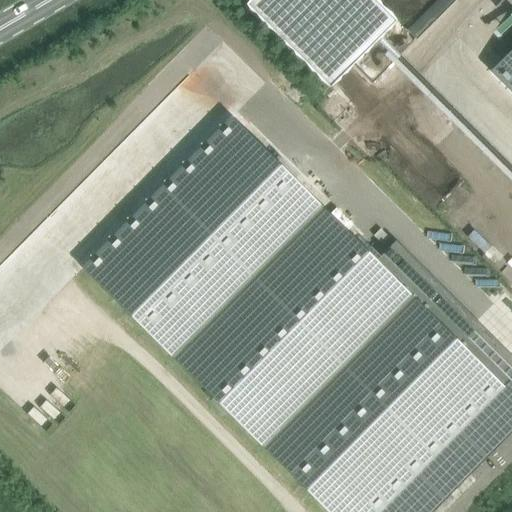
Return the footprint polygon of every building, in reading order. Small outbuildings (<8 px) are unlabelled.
[(202,0),(194,0),(175,17),(192,36),(216,15),(202,0)] [(330,90),(354,66),(348,60),(388,20),(367,0),(248,0),(244,4),(330,90)] [(367,0),(388,20),(348,60),(354,66),(372,84),(455,0),(367,0)] [(511,50),(491,71),(511,92),(511,50)] [(232,117),(83,268),(329,511),(433,511),(511,432),(511,355),(396,240),(376,260),(232,117)]
